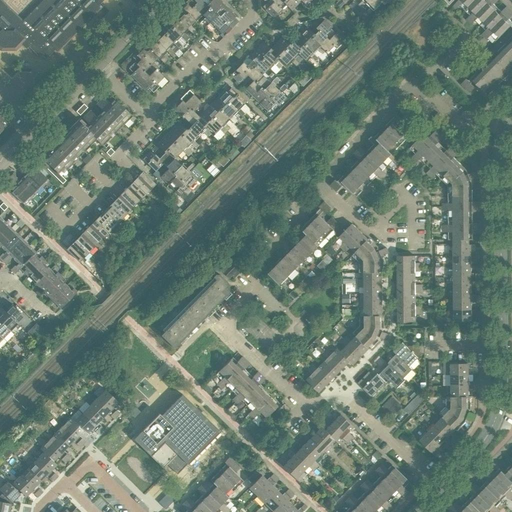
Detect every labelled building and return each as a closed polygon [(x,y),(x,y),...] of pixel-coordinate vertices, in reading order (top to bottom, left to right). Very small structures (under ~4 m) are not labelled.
[(42,0),(22,21),(0,0),(0,49),(1,50),(15,50),(18,47),(19,47),(25,41),(29,45),(28,46),(38,56),(42,52),(46,56),(53,48),(57,52),(101,7),(97,3),(100,0),(42,0)] [(197,4),(193,0),(187,0),(187,1),(189,2),(187,4),(183,0),(182,1),(183,2),(178,7),(177,6),(175,8),(184,17),(187,14),(195,22),(196,22),(194,21),(201,14),(194,7),(197,4)] [(193,0),(197,4),(194,7),(201,14),(202,15),(210,8),(207,5),(202,0),(193,0)] [(217,15),(215,13),(223,5),(222,4),(221,5),(216,0),(211,0),(207,5),(210,8),(202,15),(209,22),(210,23),(217,15)] [(287,6),(283,2),(285,0),(270,0),(273,2),(270,5),(267,2),(262,7),(266,11),(267,10),(272,15),(271,16),(273,18),(281,9),(284,9),(287,6)] [(298,3),(295,0),(285,0),(283,2),(287,6),(291,10),(293,8),(292,7),(297,3),(298,3)] [(361,0),(362,1),(358,6),(360,8),(365,4),(365,3),(368,0),(361,0)] [(383,5),(388,0),(368,0),(365,3),(365,4),(370,8),(365,13),(368,16),(381,3),(383,5)] [(501,12),(497,8),(493,4),(497,0),(458,0),(453,6),(455,9),(459,5),(470,16),(466,20),(471,24),(475,20),(485,31),(481,35),(486,40),(490,36),(496,41),(511,24),(511,22),(509,19),(511,15),(511,12),(506,7),(501,12)] [(184,17),(175,8),(175,9),(176,9),(171,14),(170,14),(168,16),(177,24),(179,21),(188,30),(192,34),(195,32),(190,27),(195,22),(187,14),(184,17)] [(227,25),(235,17),(233,15),(232,15),(227,10),(228,10),(227,9),(219,17),(217,15),(210,23),(209,22),(208,24),(213,29),(215,28),(222,34),(229,27),(227,25)] [(177,24),(168,16),(169,16),(164,22),(163,21),(161,23),(170,31),(172,28),(181,37),(185,42),(188,39),(183,34),(188,30),(179,21),(177,24)] [(319,45),(332,31),(330,29),(332,28),(331,27),(330,28),(325,23),(326,22),(324,20),(315,28),(318,31),(314,35),(311,38),(319,45)] [(170,31),(161,23),(162,24),(157,29),(156,28),(154,30),(163,38),(165,36),(174,44),(178,49),(181,46),(176,42),(181,37),(172,28),(170,31)] [(325,51),(319,45),(311,38),(314,35),(306,27),(304,29),(305,30),(300,35),(299,34),(299,35),(307,42),(304,45),(313,54),(318,49),(322,54),(324,52),(325,51)] [(174,44),(165,36),(163,38),(154,30),(155,31),(150,36),(149,35),(147,37),(155,46),(158,43),(167,51),(166,52),(171,56),(174,53),(169,49),(174,44)] [(336,48),(344,40),(342,38),(341,38),(336,33),(337,33),(336,32),(335,33),(332,31),(319,45),(325,51),(324,52),(326,53),(333,46),(336,48)] [(313,54),(304,45),(307,42),(299,35),(297,37),(298,37),(292,42),(291,42),(299,50),(296,53),(303,59),(306,62),(311,57),(315,61),(318,58),(313,54)] [(511,36),(511,38),(511,41),(509,45),(506,42),(496,53),(498,56),(494,60),(491,58),(480,68),(483,71),(478,75),(476,73),(470,79),(488,96),(493,90),(497,94),(502,89),(498,85),(509,75),(511,78),(511,36)] [(155,46),(147,37),(147,38),(142,43),(140,45),(148,53),(151,50),(158,57),(158,58),(164,64),(167,61),(162,56),(166,52),(167,51),(158,43),(155,46)] [(299,50),(291,42),(292,43),(290,45),(282,37),(281,38),(282,39),(277,44),(276,43),(275,45),(282,52),(285,50),(294,59),(299,63),(303,59),(296,53),(299,50)] [(276,60),(269,53),(271,50),(263,42),(261,44),(262,45),(257,50),(256,49),(263,57),(261,60),(269,68),(268,68),(270,69),(275,64),(279,69),(282,66),(276,60)] [(148,53),(140,45),(140,46),(135,51),(135,50),(132,52),(140,60),(141,60),(144,57),(151,64),(153,62),(158,58),(158,57),(151,50),(148,53)] [(294,59),(285,50),(282,52),(275,45),(273,47),(271,50),(269,53),(276,60),(278,58),(287,67),(292,62),(296,66),(299,63),(294,59)] [(269,68),(261,60),(263,57),(256,49),(254,51),(254,52),(249,57),(248,57),(252,61),(249,63),(261,75),(262,75),(268,68),(269,68)] [(144,72),(148,68),(153,72),(158,67),(153,62),(151,64),(144,57),(141,60),(140,60),(136,64),(134,62),(128,69),(133,73),(130,75),(131,76),(132,75),(137,80),(136,81),(138,82),(147,74),(144,72)] [(261,75),(249,63),(247,66),(243,63),(242,63),(243,64),(241,66),(240,65),(231,75),(236,81),(237,80),(240,83),(247,75),(253,81),(256,84),(263,76),(262,75),(261,75)] [(156,84),(164,77),(156,69),(158,67),(153,72),(149,76),(147,74),(138,82),(140,84),(141,84),(146,89),(145,89),(146,90),(148,88),(153,93),(159,86),(156,84)] [(312,76),(307,71),(304,75),(309,80),(312,76)] [(309,80),(304,75),(301,78),(306,83),(309,80)] [(271,83),(270,83),(263,76),(256,84),(253,81),(245,89),(247,91),(248,90),(253,95),(252,96),(260,88),(263,91),(271,83)] [(279,89),(274,84),(279,80),(276,77),(270,83),(271,83),(263,91),(260,88),(252,96),(254,98),(255,98),(260,103),(259,103),(260,103),(267,96),(270,98),(279,89)] [(297,81),(302,87),(306,83),(301,78),(297,81)] [(475,88),(466,79),(461,84),(470,93),(475,88)] [(278,106),(287,96),(282,91),(286,87),(283,84),(279,89),(270,98),(267,96),(260,103),(262,105),(267,110),(267,111),(275,103),(278,106)] [(249,109),(235,96),(237,94),(231,88),(227,92),(224,90),(224,91),(224,92),(220,97),(219,96),(217,98),(217,99),(218,99),(225,106),(227,103),(237,112),(236,112),(241,117),(249,109)] [(201,102),(196,97),(200,93),(197,90),(190,97),(186,93),(180,99),(181,101),(173,109),(176,111),(181,116),(182,116),(189,109),(192,111),(201,102)] [(117,127),(126,117),(130,121),(133,118),(117,102),(115,99),(114,100),(110,104),(108,106),(103,111),(100,114),(97,117),(91,123),(89,125),(86,128),(85,129),(88,131),(92,136),(100,144),(114,130),(117,134),(121,131),(117,127)] [(218,99),(217,99),(212,104),(212,103),(209,106),(210,106),(218,113),(220,110),(230,119),(229,119),(234,124),(236,121),(232,117),(236,112),(237,112),(227,103),(225,106),(218,99)] [(82,114),(90,106),(86,102),(78,110),(82,114)] [(210,106),(205,111),(204,111),(203,112),(211,120),(213,118),(227,131),(229,129),(225,124),(229,119),(230,119),(220,110),(218,113),(210,106)] [(199,118),(192,111),(189,109),(182,116),(181,116),(183,118),(184,118),(187,121),(182,126),(187,130),(189,128),(198,137),(203,132),(207,136),(210,133),(204,128),(197,121),(199,118)] [(404,116),(397,110),(392,115),(399,122),(404,116)] [(211,120),(203,112),(201,114),(202,115),(199,118),(197,121),(204,128),(206,126),(219,139),(227,131),(213,118),(211,120)] [(67,129),(74,121),(70,117),(62,126),(66,130),(67,129)] [(81,148),(92,136),(88,131),(85,129),(86,128),(87,127),(79,119),(77,118),(74,121),(67,129),(66,130),(64,131),(66,133),(68,135),(81,148)] [(399,162),(392,154),(407,139),(407,138),(400,131),(390,121),(381,130),(384,132),(382,134),(380,132),(374,137),(372,135),(368,139),(371,142),(373,142),(375,140),(376,142),(366,152),(361,147),(353,155),(359,160),(349,169),(352,172),(347,176),(345,174),(339,180),(357,197),(362,191),(366,195),(371,190),(367,186),(377,176),(381,180),(386,175),(382,171),(392,160),(396,164),(399,162)] [(198,137),(189,128),(187,130),(182,126),(179,122),(178,123),(179,124),(174,129),(173,128),(171,130),(179,138),(182,135),(191,144),(195,149),(198,146),(193,142),(198,137)] [(419,139),(405,126),(400,131),(407,138),(407,139),(413,145),(419,139)] [(54,142),(62,134),(58,130),(50,138),(54,142)] [(179,138),(171,130),(171,131),(166,136),(164,138),(172,146),(175,143),(182,150),(188,156),(191,153),(186,149),(191,144),(182,135),(179,138)] [(442,147),(436,140),(437,138),(439,140),(441,140),(443,137),(436,130),(434,133),(434,135),(435,136),(434,138),(426,131),(419,139),(413,145),(409,149),(415,154),(411,158),(416,163),(420,159),(425,164),(442,147)] [(66,133),(64,131),(62,134),(54,142),(52,144),(54,145),(56,147),(68,160),(81,148),(68,135),(66,133)] [(182,150),(175,143),(172,146),(164,138),(159,144),(159,143),(156,145),(164,153),(167,150),(175,157),(182,150)] [(49,147),(50,145),(46,142),(38,150),(42,154),(49,147)] [(54,145),(52,144),(50,145),(49,147),(42,154),(40,156),(42,158),(44,160),(48,164),(57,173),(58,173),(57,171),(68,160),(56,147),(54,145)] [(458,162),(451,155),(453,153),(454,155),(456,155),(459,152),(452,145),(449,148),(449,150),(451,151),(449,153),(442,147),(425,164),(430,169),(426,173),(431,178),(435,174),(441,179),(458,162)] [(109,156),(114,152),(110,148),(106,153),(109,156)] [(166,167),(175,157),(167,150),(164,153),(159,159),(151,151),(149,154),(148,154),(142,159),(152,169),(153,168),(155,170),(154,171),(155,171),(163,164),(166,167)] [(229,160),(224,155),(221,159),(226,164),(229,160)] [(180,166),(174,159),(175,157),(166,167),(168,169),(160,177),(161,177),(162,177),(167,182),(166,182),(168,184),(176,177),(173,174),(181,166),(180,166)] [(217,162),(222,167),(226,164),(221,159),(217,162)] [(48,180),(34,166),(30,170),(27,167),(29,166),(25,162),(21,166),(42,187),(48,180)] [(467,181),(477,177),(475,171),(468,174),(466,170),(458,162),(441,179),(448,186),(448,196),(472,196),(472,184),(472,183),(469,184),(467,181)] [(57,173),(48,164),(44,167),(46,169),(62,184),(65,180),(57,173)] [(180,181),(189,172),(194,167),(191,165),(187,169),(182,164),(180,166),(181,166),(173,174),(176,177),(168,184),(168,185),(169,184),(174,189),(173,189),(175,191),(183,184),(180,181)] [(42,187),(21,166),(17,170),(21,174),(23,172),(25,175),(22,179),(36,193),(42,187)] [(155,184),(142,172),(136,179),(134,177),(131,180),(148,197),(153,191),(150,188),(155,184)] [(189,188),(201,175),(199,172),(194,176),(189,172),(180,181),(183,184),(175,191),(176,192),(176,191),(181,196),(181,197),(183,199),(191,190),(189,188)] [(36,193),(22,179),(18,182),(15,180),(17,178),(13,174),(9,178),(30,199),(36,193)] [(30,199),(9,178),(5,182),(9,186),(11,184),(14,187),(10,191),(24,205),(30,199)] [(148,197),(131,180),(128,184),(129,185),(123,192),(135,204),(139,200),(142,202),(148,197)] [(342,186),(340,185),(335,180),(330,185),(337,192),(342,186)] [(135,204),(123,192),(117,198),(115,196),(112,200),(129,216),(134,211),(132,208),(135,204)] [(480,212),(480,201),(476,201),(475,203),(475,205),(472,205),(472,196),(448,196),(448,203),(442,203),(442,211),(448,210),(448,218),(472,218),(472,208),(475,208),(475,210),(476,212),(480,212)] [(129,216),(112,200),(109,203),(110,205),(104,211),(117,223),(121,219),(123,222),(129,216)] [(331,208),(324,201),(319,207),(326,213),(331,208)] [(113,227),(117,223),(104,211),(98,217),(97,215),(93,219),(110,235),(116,230),(113,227)] [(318,246),(334,230),(327,223),(317,213),(308,221),(311,224),(309,226),(306,223),(301,229),(305,233),(318,246)] [(345,231),(332,217),(327,223),(334,230),(340,236),(345,231)] [(480,233),(480,223),(476,223),(475,225),(475,227),(473,227),(472,218),(448,218),(448,225),(442,225),(442,232),(448,232),(448,240),(453,240),(453,242),(453,245),(469,245),(469,242),(469,240),(473,240),(473,230),(475,230),(475,232),(477,233),(480,233)] [(110,235),(93,219),(90,222),(92,224),(86,230),(98,242),(102,238),(105,241),(110,235)] [(0,239),(11,228),(5,222),(0,226),(0,239)] [(343,250),(360,232),(352,224),(345,231),(340,236),(339,237),(345,242),(340,247),(343,250)] [(0,245),(3,249),(17,234),(11,228),(0,239),(0,245)] [(98,242),(86,230),(79,236),(78,235),(74,238),(91,255),(97,249),(94,246),(98,242)] [(355,252),(368,240),(360,232),(343,250),(346,252),(350,248),(355,252)] [(318,246),(305,233),(301,238),(302,239),(299,242),(298,241),(297,241),(311,254),(318,246)] [(0,259),(2,261),(23,240),(17,234),(3,249),(6,252),(4,255),(2,253),(0,255),(0,259)] [(91,255),(74,238),(71,242),(73,243),(66,250),(79,262),(83,257),(86,260),(91,255)] [(379,258),(389,253),(386,248),(379,251),(378,247),(369,238),(368,240),(355,252),(352,256),(359,263),(359,273),(364,273),(382,272),(384,272),(383,260),(380,261),(379,258)] [(15,260),(29,246),(23,240),(2,261),(6,265),(10,261),(8,259),(11,257),(15,260)] [(311,254),(297,241),(293,245),(295,247),(292,250),(290,248),(290,249),(303,262),(311,254)] [(471,245),(469,245),(453,245),(453,256),(471,256),(471,245)] [(20,269),(34,254),(35,253),(29,246),(15,260),(19,264),(16,267),(14,265),(10,269),(15,274),(20,269)] [(222,273),(244,251),(241,248),(219,270),(222,273)] [(303,262),(290,249),(285,253),(287,255),(284,258),(283,256),(282,256),(295,269),(303,262)] [(27,276),(44,260),(40,256),(38,259),(34,254),(20,269),(27,276)] [(295,269),(282,256),(278,261),(280,262),(277,265),(275,264),(288,277),(295,269)] [(422,267),(422,263),(415,263),(415,256),(397,256),(397,267),(422,267)] [(471,267),(471,256),(453,256),(453,267),(471,267)] [(36,284),(50,270),(45,265),(47,263),(44,260),(27,276),(36,284)] [(322,271),(328,265),(323,260),(317,266),(322,271)] [(288,277),(275,264),(270,268),(272,270),(269,273),(268,271),(267,272),(280,285),(288,277)] [(242,270),(236,265),(225,276),(228,279),(231,276),(234,278),(242,270)] [(415,278),(415,271),(422,271),(422,267),(397,267),(397,278),(415,278)] [(471,278),(471,267),(453,267),(453,278),(471,278)] [(44,292),(60,275),(57,272),(55,275),(50,270),(36,284),(44,292)] [(382,283),(382,272),(364,273),(364,279),(357,279),(357,283),(382,283)] [(174,348),(229,292),(225,288),(227,287),(227,282),(219,274),(215,275),(213,277),(215,280),(161,335),(174,348)] [(52,300),(66,286),(61,281),(63,279),(60,275),(44,292),(52,300)] [(307,286),(313,281),(308,276),(302,281),(307,286)] [(415,285),(415,278),(397,278),(397,289),(422,289),(422,285),(415,285)] [(471,288),(471,278),(453,278),(453,288),(471,288)] [(382,294),(382,285),(382,283),(357,283),(357,287),(364,287),(364,294),(382,294)] [(60,308),(77,292),(73,288),(71,291),(66,286),(52,300),(60,308)] [(471,299),(471,288),(453,288),(453,299),(471,299)] [(415,300),(415,293),(422,293),(422,289),(397,289),(397,300),(415,300)] [(297,296),(292,291),(289,294),(294,299),(297,296)] [(382,305),(382,294),(364,294),(364,301),(357,301),(357,305),(382,305)] [(471,310),(471,299),(453,299),(453,310),(471,310)] [(415,306),(415,300),(397,300),(397,311),(422,310),(422,306),(415,306)] [(24,316),(12,304),(7,309),(5,308),(6,307),(1,303),(0,303),(0,306),(17,324),(24,316)] [(382,316),(382,305),(357,305),(357,309),(364,309),(364,316),(382,316)] [(17,324),(0,306),(0,312),(0,313),(1,313),(2,314),(0,316),(0,321),(10,331),(17,324)] [(416,322),(416,314),(422,314),(422,310),(397,311),(398,322),(416,322)] [(472,321),(471,310),(453,310),(454,321),(472,321)] [(383,332),(384,328),(384,316),(382,316),(364,316),(359,316),(360,326),(353,333),(356,336),(369,349),(370,350),(379,341),(376,339),(377,336),(387,340),(389,335),(383,332)] [(10,331),(0,321),(0,335),(3,338),(10,331)] [(369,349),(356,336),(351,341),(346,336),(344,339),(361,357),(369,349)] [(361,357),(344,339),(341,342),(346,347),(341,352),(354,364),(361,357)] [(412,369),(410,367),(422,354),(425,354),(425,346),(412,346),(412,348),(410,350),(402,342),(394,351),(412,369)] [(354,364),(341,352),(337,348),(332,353),(327,349),(325,352),(342,369),(350,361),(353,365),(354,364)] [(412,369),(394,351),(396,354),(388,363),(405,380),(405,379),(404,378),(412,369)] [(342,369),(325,352),(322,354),(327,359),(322,364),(335,377),(342,369)] [(248,373),(244,369),(249,364),(242,356),(237,362),(232,357),(215,375),(220,380),(217,384),(222,389),(225,385),(231,390),(248,373)] [(405,380),(388,363),(389,364),(381,373),(383,375),(380,377),(386,383),(388,380),(390,382),(390,383),(391,384),(392,384),(397,388),(405,380)] [(469,375),(468,363),(450,364),(451,375),(469,375)] [(335,377),(322,364),(317,369),(312,364),(309,367),(327,384),(335,377)] [(327,384),(309,367),(307,370),(312,375),(306,380),(319,392),(327,384)] [(263,388),(259,384),(264,379),(257,371),(252,377),(248,373),(231,390),(236,395),(232,399),(237,404),(241,400),(246,405),(263,388)] [(386,383),(380,377),(377,374),(373,378),(368,373),(358,383),(363,388),(372,397),(386,383)] [(469,386),(469,375),(451,375),(451,386),(469,386)] [(469,396),(469,386),(451,386),(451,397),(469,396)] [(279,403),(273,398),(263,388),(246,405),(251,411),(247,415),(252,420),(256,416),(262,421),(279,403)] [(118,402),(105,389),(97,398),(110,410),(118,402)] [(219,430),(182,394),(136,441),(163,467),(167,462),(178,472),(219,430)] [(419,405),(424,400),(419,394),(414,399),(419,405)] [(402,406),(392,396),(382,407),(392,417),(402,406)] [(471,409),(471,396),(469,396),(451,397),(446,397),(446,407),(439,414),(443,417),(455,430),(457,431),(465,422),(466,421),(462,420),(464,417),(474,421),(476,415),(469,413),(471,409)] [(110,410),(97,398),(89,405),(102,418),(110,410)] [(409,415),(419,405),(414,399),(404,409),(409,415)] [(282,415),(288,409),(283,404),(277,410),(282,415)] [(102,418),(89,405),(82,413),(94,426),(102,418)] [(94,426),(82,413),(74,421),(87,433),(94,426)] [(353,427),(340,415),(332,423),(350,440),(353,437),(348,432),(353,427)] [(87,433),(74,421),(71,417),(63,425),(76,438),(83,430),(87,434),(87,433)] [(455,430),(443,417),(435,425),(448,437),(455,430)] [(350,440),(332,423),(324,430),(337,443),(342,438),(347,443),(350,440)] [(76,438),(63,425),(55,433),(68,446),(76,438)] [(448,437),(435,425),(427,432),(440,445),(448,437)] [(337,443),(324,430),(321,427),(313,435),(331,453),(334,450),(329,445),(334,440),(337,443)] [(440,445),(427,432),(419,440),(432,453),(440,445)] [(68,446),(55,433),(48,441),(60,453),(68,446)] [(331,453),(313,435),(305,443),(318,456),(323,451),(328,455),(331,453)] [(60,453),(48,441),(40,449),(43,452),(56,465),(53,461),(60,453)] [(318,456),(305,443),(298,451),(316,468),(318,465),(314,460),(318,456)] [(316,468),(298,451),(290,458),(303,471),(308,466),(313,471),(316,468)] [(56,465),(43,452),(35,460),(48,473),(56,465)] [(240,467),(229,457),(224,462),(226,464),(234,473),(240,467)] [(303,471),(290,458),(282,466),(300,484),(303,481),(298,476),(303,471)] [(35,460),(28,468),(41,481),(48,473),(35,460)] [(243,481),(234,473),(226,464),(218,472),(220,475),(218,477),(215,474),(210,480),(213,484),(231,501),(231,500),(228,497),(243,481)] [(409,482),(391,465),(387,469),(382,464),(374,471),(380,477),(376,481),(393,498),(398,493),(402,497),(407,492),(403,488),(409,482)] [(28,468),(25,465),(17,473),(20,476),(33,488),(41,481),(28,468)] [(511,465),(506,470),(508,471),(505,474),(504,472),(503,473),(511,481),(511,465)] [(511,490),(511,481),(503,473),(499,468),(495,473),(489,468),(482,475),(487,480),(484,484),(501,501),(506,496),(510,500),(511,498),(511,492),(511,491),(511,490)] [(257,496),(269,483),(261,475),(248,488),(257,496)] [(20,476),(12,484),(25,496),(33,488),(20,476)] [(393,498),(376,481),(372,485),(367,480),(359,487),(365,492),(361,496),(376,511),(379,511),(383,508),(387,511),(392,507),(388,503),(393,498)] [(10,503),(20,494),(7,482),(0,488),(0,490),(2,493),(0,495),(0,497),(3,500),(2,502),(10,503)] [(231,501),(213,484),(209,488),(204,482),(197,490),(202,495),(198,499),(211,511),(219,511),(221,511),(227,511),(230,510),(226,506),(231,501)] [(264,504),(277,491),(269,483),(257,496),(264,504)] [(501,501),(484,484),(480,488),(474,483),(467,490),(470,493),(472,496),(468,500),(480,511),(490,511),(491,511),(498,511),(500,511),(496,507),(501,501)] [(272,511),(285,498),(277,491),(264,504),(272,511)] [(376,511),(361,496),(357,500),(351,495),(344,502),(349,508),(345,511),(376,511)] [(211,511),(198,499),(194,503),(189,498),(182,505),(184,508),(187,510),(185,511),(211,511)] [(272,511),(286,511),(292,506),(285,498),(272,511)] [(480,511),(468,500),(467,501),(461,508),(455,502),(448,510),(450,511),(480,511)] [(0,511),(8,511),(10,503),(2,502),(0,501),(0,511)]
